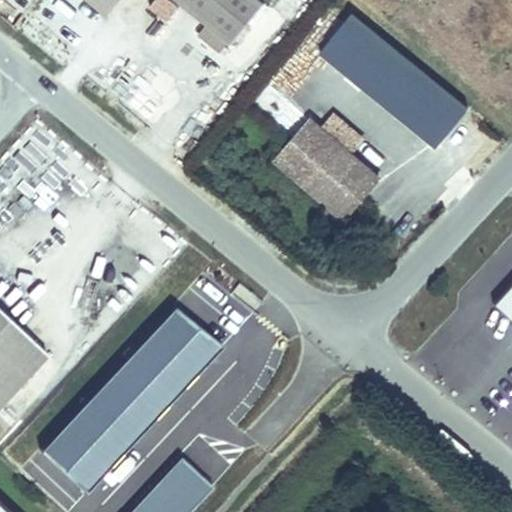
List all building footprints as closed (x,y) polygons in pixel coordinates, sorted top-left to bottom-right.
[(85,0),(107,17),(120,0),(177,0),(231,44),(264,5),(257,0),(85,0)] [(165,21),(179,9),(171,0),(148,0),(148,1),(165,21)] [(308,41),(297,58),(330,79),(341,62),(308,41)] [(305,77),(290,64),(277,79),(292,92),(305,77)] [(267,91),(258,104),(277,118),(287,105),(267,91)] [(322,126),(354,153),(366,139),(334,112),(322,126)] [(322,126),(311,116),(272,161),(343,223),(382,178),(354,153),(322,126)] [(511,283),(494,303),(511,319),(511,283)] [(84,492),(221,345),(175,303),(38,450),(84,492)] [(0,405),(47,354),(0,311),(0,405)] [(188,511),(212,487),(179,457),(128,511),(188,511)]
